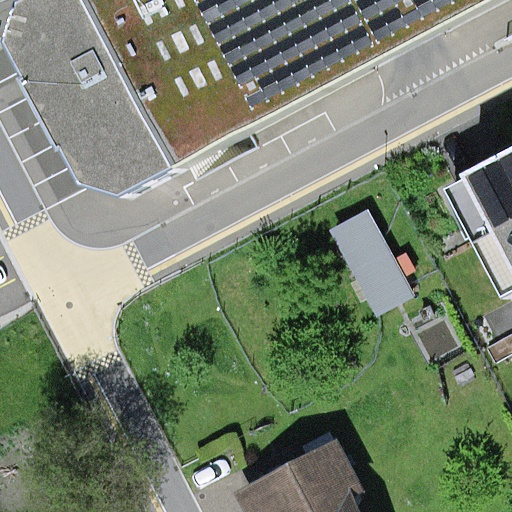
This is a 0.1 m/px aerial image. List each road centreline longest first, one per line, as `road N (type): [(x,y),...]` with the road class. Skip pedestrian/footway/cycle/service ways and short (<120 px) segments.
road 1 (residential): [(62,297),(511,59)]
road 2 (residential): [(173,511),(62,297)]
road 3 (residential): [(62,297),(0,171)]
